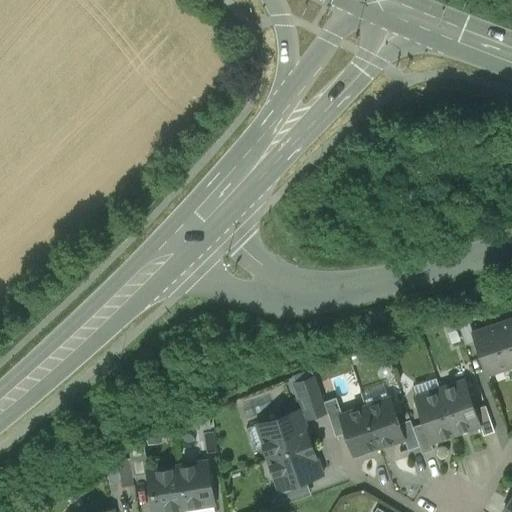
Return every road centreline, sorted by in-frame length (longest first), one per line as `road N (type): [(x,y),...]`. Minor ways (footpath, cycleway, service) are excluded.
road 1 (residential): [(192,226),(246,273),(303,291),(378,282),(511,244)]
road 2 (secondary): [(192,226),(0,403)]
road 3 (secondary): [(378,3),(288,120)]
road 4 (primary): [(378,3),(511,56)]
road 5 (secondary): [(288,120),(192,226)]
road 6 (primary): [(272,0),(286,40),(288,120)]
